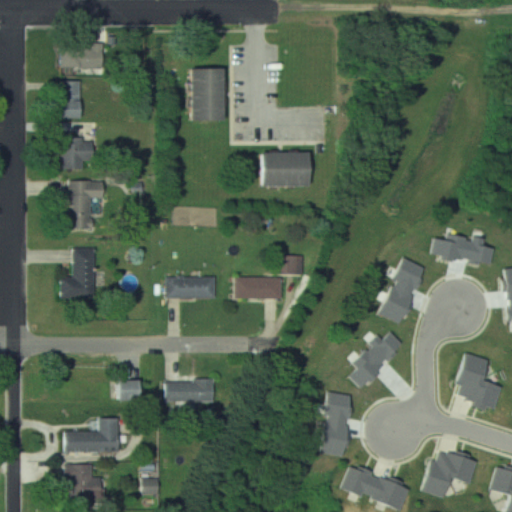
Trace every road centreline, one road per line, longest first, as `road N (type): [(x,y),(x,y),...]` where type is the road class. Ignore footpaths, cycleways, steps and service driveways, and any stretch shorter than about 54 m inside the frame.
road 1 (residential): [(16,346),(12,11)]
road 2 (residential): [(0,10),(280,11)]
road 3 (residential): [(16,346),(269,345)]
road 4 (residential): [(511,448),(411,416),(384,417),(370,433),(384,458),(398,461),(439,427)]
road 5 (residential): [(16,346),(16,511)]
road 6 (residential): [(424,421),(422,357),(457,307)]
